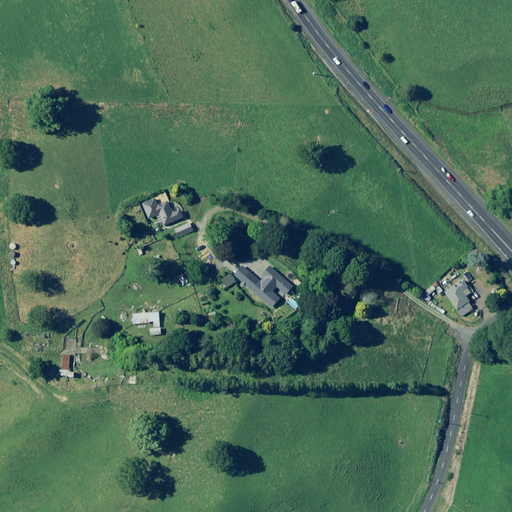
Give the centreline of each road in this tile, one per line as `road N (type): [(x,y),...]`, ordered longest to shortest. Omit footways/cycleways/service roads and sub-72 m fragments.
road 1 (trunk): [(511,253),(292,0)]
road 2 (unclassified): [(418,511),(472,342),(511,305)]
